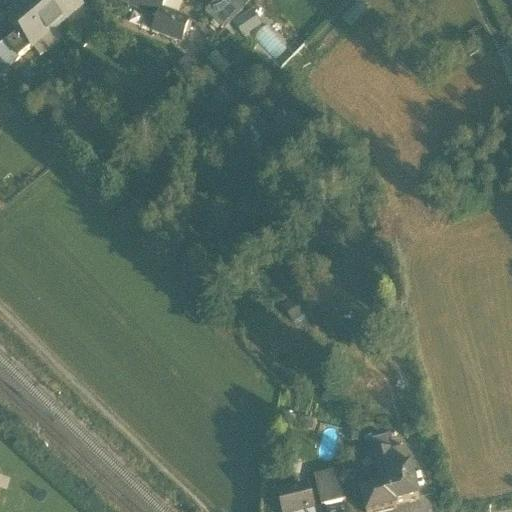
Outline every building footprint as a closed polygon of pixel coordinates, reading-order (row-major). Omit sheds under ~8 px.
[(30,47),(31,49),(80,8),(73,0),(33,0),(8,21),(19,34),(30,47)] [(141,30),(181,44),(188,23),(162,13),(166,0),(132,0),(129,7),(147,13),(141,30)] [(208,0),(213,5),(232,23),(242,13),(228,0),(208,0)] [(224,32),(232,23),(213,5),(205,14),(224,32)] [(251,9),(231,25),(244,40),(263,24),(251,9)] [(0,47),(0,76),(18,60),(17,59),(30,47),(19,34),(8,44),(6,42),(0,47)] [(365,443),(368,457),(372,456),(372,455),(390,451),(387,438),(365,443)] [(372,456),(380,488),(380,490),(389,488),(393,505),(395,504),(418,499),(410,467),(395,471),(390,451),(372,455),(372,456)] [(314,478),(321,507),(345,501),(338,472),(314,478)] [(382,511),(396,509),(395,504),(393,505),(389,488),(380,490),(380,488),(360,493),(364,511),(382,511)] [(277,500),(280,511),(324,511),(325,511),(322,511),(313,511),(309,492),(277,500)]
